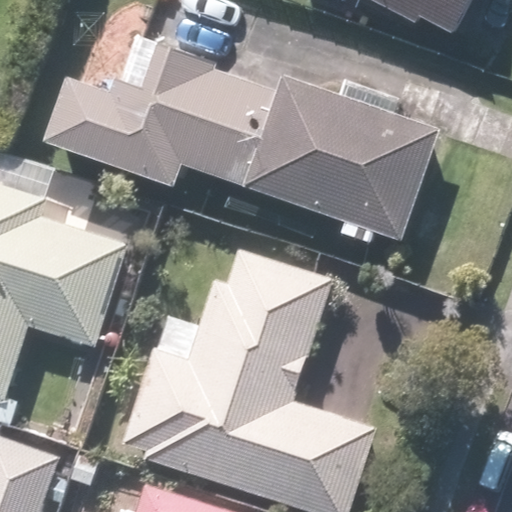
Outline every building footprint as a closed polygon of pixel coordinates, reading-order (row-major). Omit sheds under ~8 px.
[(373,0),(454,41),(474,0),(373,0)] [(342,80),(336,97),(145,27),(123,87),(73,69),(44,148),(174,196),(185,165),(399,244),(439,134),(396,119),(402,102),(342,80)] [(0,154),(0,400),(5,402),(27,329),(94,349),(126,243),(80,229),(93,183),(0,154)] [(165,315),(120,456),(295,511),(345,511),(372,430),(294,405),(333,282),(239,252),(229,283),(217,279),(202,327),(165,315)] [(0,511),(38,511),(57,453),(0,434),(0,511)] [(221,511),(131,483),(121,511),(221,511)]
